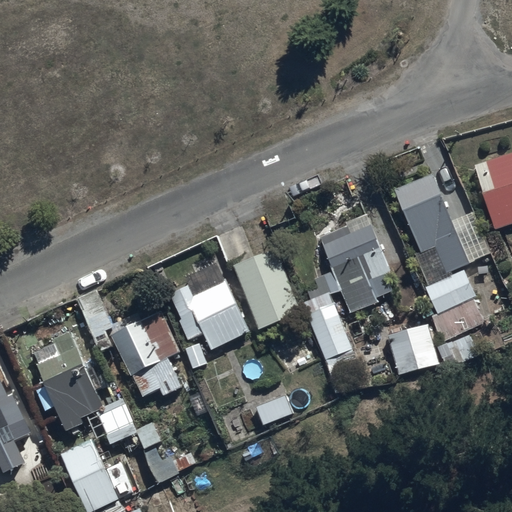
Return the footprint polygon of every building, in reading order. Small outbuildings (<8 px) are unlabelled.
[(511,152),(475,164),(495,229),(511,223),(511,152)] [(479,356),(467,330),(486,322),(463,267),(470,265),(432,175),(395,190),(421,254),(417,255),(429,286),(426,288),(437,314),(432,316),(429,308),(420,311),(426,324),(429,323),(447,372),(459,367),(458,365),(479,356)] [(321,365),(335,396),(349,390),(347,385),(354,382),(348,369),(360,364),(332,296),(343,291),(352,314),(380,302),(378,298),(394,291),(388,278),(392,276),(367,216),(319,236),(333,274),(315,282),(317,288),(307,292),(311,302),(303,305),(327,363),(321,365)] [(278,249),(235,266),(259,329),(302,312),(278,249)] [(205,333),(213,349),(252,332),(229,279),(196,293),(190,280),(169,289),(182,319),(180,320),(189,341),(205,333)] [(98,291),(77,299),(101,354),(114,348),(107,332),(115,329),(98,291)] [(81,310),(69,315),(66,309),(38,322),(45,337),(50,334),(54,342),(31,354),(75,449),(60,456),(84,511),(96,511),(120,501),(92,439),(115,428),(81,355),(90,351),(86,342),(94,338),(81,310)] [(163,312),(112,337),(132,378),(134,377),(145,399),(161,392),(165,399),(185,389),(171,360),(183,354),(163,312)] [(429,325),(388,337),(399,376),(440,365),(429,325)] [(0,385),(0,460),(2,459),(7,469),(20,462),(10,442),(33,430),(20,403),(11,407),(0,385)] [(287,395),(257,407),(264,426),(294,413),(287,395)] [(154,425),(138,432),(146,451),(163,444),(154,425)] [(130,429),(116,434),(132,481),(146,476),(130,429)] [(157,448),(146,453),(158,481),(195,466),(190,454),(163,465),(157,448)]
